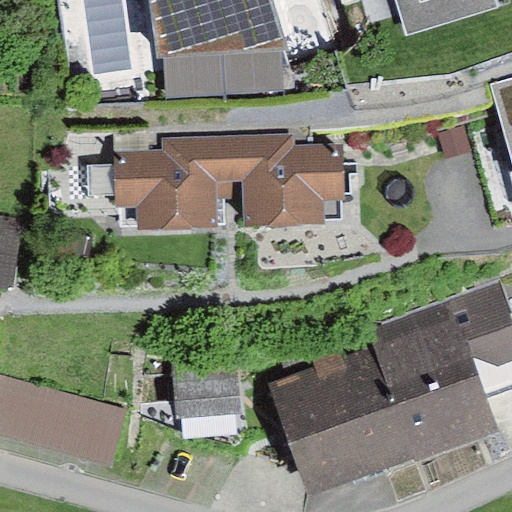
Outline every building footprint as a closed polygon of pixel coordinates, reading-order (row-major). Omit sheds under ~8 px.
[(153,0),(160,47),(220,44),(221,68),(284,62),(283,38),(291,39),(279,0),(153,0)] [(10,1),(0,1),(0,38),(12,38),(10,1)] [(511,78),(489,85),(511,171),(511,78)] [(465,126),(440,134),(447,157),(472,149),(465,126)] [(295,132),(228,135),(231,194),(246,193),(248,220),(329,216),(328,194),(347,193),(345,142),(296,144),(295,132)] [(220,195),(231,194),(228,135),(163,137),(164,147),(114,150),(117,206),(139,205),(140,221),(221,217),(220,195)] [(22,219),(0,216),(0,281),(14,284),(22,219)] [(369,329),(375,343),(415,447),(418,456),(504,423),(482,365),(511,354),(511,304),(502,279),(369,329)] [(316,366),(274,380),(310,484),(415,447),(375,343),(344,354),(338,338),(310,348),(316,366)] [(239,355),(175,359),(179,409),(242,405),(239,355)] [(0,375),(0,433),(112,465),(127,412),(0,375)]
